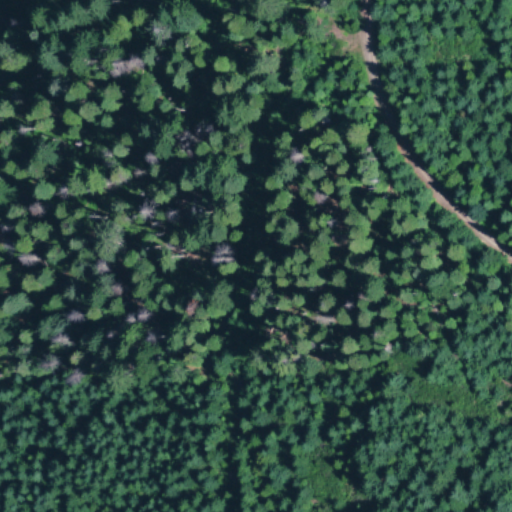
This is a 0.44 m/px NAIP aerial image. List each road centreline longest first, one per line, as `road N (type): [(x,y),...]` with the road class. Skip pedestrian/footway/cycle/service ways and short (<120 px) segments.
road 1 (track): [(366,40),(294,105),(271,171),(230,395),(231,511)]
road 2 (track): [(511,254),(420,162),(376,96),(364,0)]
